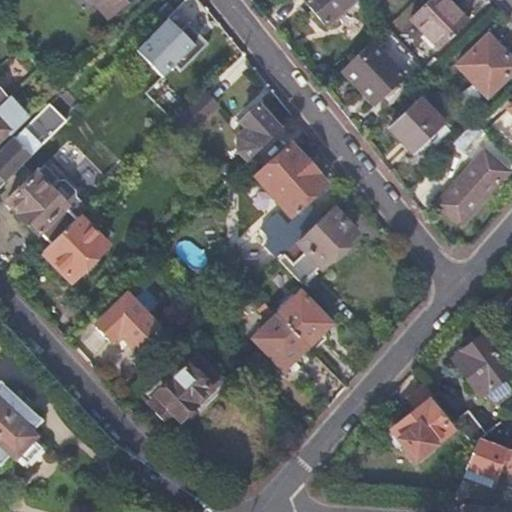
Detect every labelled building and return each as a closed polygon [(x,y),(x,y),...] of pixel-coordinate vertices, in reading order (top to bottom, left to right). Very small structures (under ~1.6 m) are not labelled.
[(85,0),(103,20),(125,0),(85,0)] [(353,1),(351,0),(304,0),(304,1),(325,26),(353,1)] [(468,20),(447,0),(428,0),(410,18),(439,48),(468,20)] [(158,26),(174,11),(166,3),(151,18),(158,26)] [(511,69),(511,61),(487,35),(457,65),(485,95),(511,69)] [(403,77),(370,43),(341,70),(374,106),(403,77)] [(0,99),(2,102),(7,97),(39,68),(21,46),(0,65),(0,99)] [(27,118),(56,90),(39,68),(7,97),(27,118)] [(0,135),(4,132),(8,136),(27,118),(7,97),(2,102),(0,103),(0,135)] [(442,126),(420,101),(390,129),(412,154),(442,126)] [(0,153),(0,177),(6,183),(67,120),(50,104),(0,153)] [(248,161),(279,132),(257,106),(240,122),(246,131),(238,139),(239,151),(248,161)] [(212,114),(183,115),(184,130),(213,129),(212,114)] [(482,131),(474,122),(453,143),(461,151),(482,131)] [(324,185),(289,145),(255,177),(290,216),(324,185)] [(508,170),(483,149),(435,205),(460,227),(508,170)] [(50,243),(77,217),(86,208),(44,164),(12,195),(24,209),(19,214),(36,233),(38,231),(50,243)] [(329,211),(341,200),(330,187),(307,207),(310,210),(319,220),(329,211)] [(319,220),(310,210),(288,228),(298,240),(299,239),(308,230),(319,220)] [(277,261),(300,285),(351,237),(329,211),(319,220),(308,230),(299,239),(307,249),(302,253),(294,244),(277,261)] [(50,243),(41,251),(69,280),(94,258),(80,243),(91,232),(77,217),(50,243)] [(124,295),(95,323),(110,339),(118,332),(132,346),(141,336),(148,340),(153,337),(153,331),(150,328),(153,325),(124,295)] [(277,319),(306,347),(327,325),(298,297),(277,319)] [(263,305),(273,314),(280,308),(269,298),(263,305)] [(266,321),(273,314),(263,305),(256,311),(266,321)] [(283,370),(306,347),(277,319),(254,341),(283,370)] [(457,360),(483,389),(499,375),(500,377),(505,373),(478,339),(471,344),(473,347),(457,360)] [(188,350),(138,396),(169,428),(179,419),(182,421),(196,408),(195,405),(219,382),(188,350)] [(0,466),(14,453),(16,455),(32,438),(29,435),(42,422),(0,382),(0,466)] [(452,422),(424,387),(411,398),(420,410),(393,432),(413,458),(427,448),(425,446),(453,424),(452,422)] [(470,444),(476,440),(477,439),(485,434),(467,411),(452,422),(453,424),(470,444)] [(32,438),(16,455),(27,465),(43,448),(32,438)] [(495,470),(503,472),(504,471),(510,449),(477,439),(476,440),(464,470),(492,478),(495,470)]
